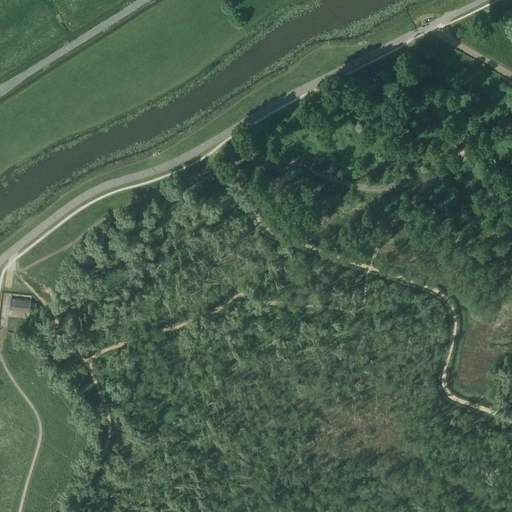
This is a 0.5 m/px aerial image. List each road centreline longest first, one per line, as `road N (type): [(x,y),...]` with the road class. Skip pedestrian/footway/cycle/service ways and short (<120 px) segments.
road 1 (unknown): [(511,130),(434,183),(380,191),(338,183),(298,163),(219,165),(102,218),(0,288)]
road 2 (unknown): [(0,356),(38,415),(41,435),(20,511)]
road 3 (unclassified): [(0,89),(142,0)]
